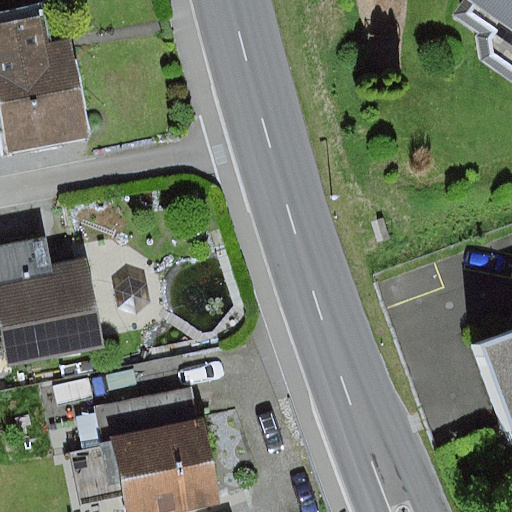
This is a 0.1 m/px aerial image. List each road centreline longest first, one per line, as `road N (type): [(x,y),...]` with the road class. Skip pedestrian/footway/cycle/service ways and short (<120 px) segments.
road 1 (primary): [(396,511),(319,308),(269,143)]
road 2 (residential): [(269,143),(0,196)]
road 3 (primary): [(269,143),(231,0)]
